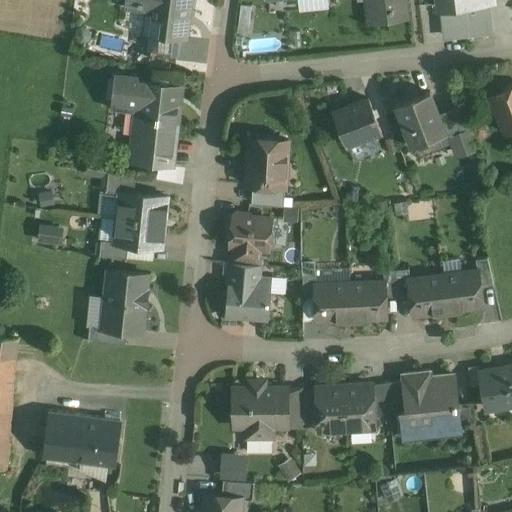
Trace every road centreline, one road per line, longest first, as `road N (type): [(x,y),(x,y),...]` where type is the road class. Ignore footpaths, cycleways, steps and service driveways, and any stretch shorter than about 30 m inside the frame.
road 1 (residential): [(191,346),(362,351),(511,332)]
road 2 (residential): [(218,81),(511,46)]
road 3 (residential): [(191,346),(218,81)]
road 4 (residential): [(171,511),(191,346)]
